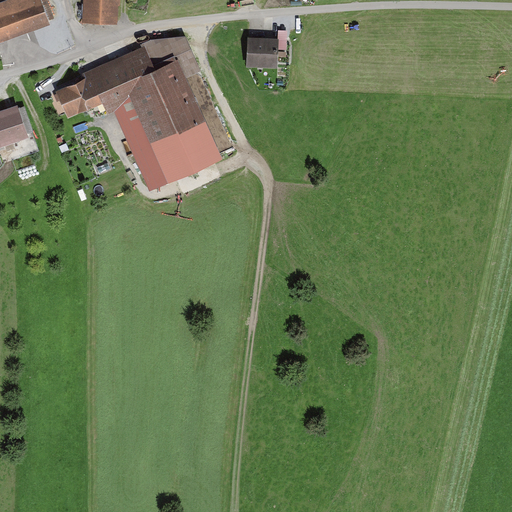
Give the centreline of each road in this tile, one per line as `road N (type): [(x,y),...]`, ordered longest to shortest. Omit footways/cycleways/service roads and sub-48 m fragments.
road 1 (track): [(233,511),(269,191),(188,22)]
road 2 (unclassified): [(511,6),(253,13),(149,27),(85,52)]
